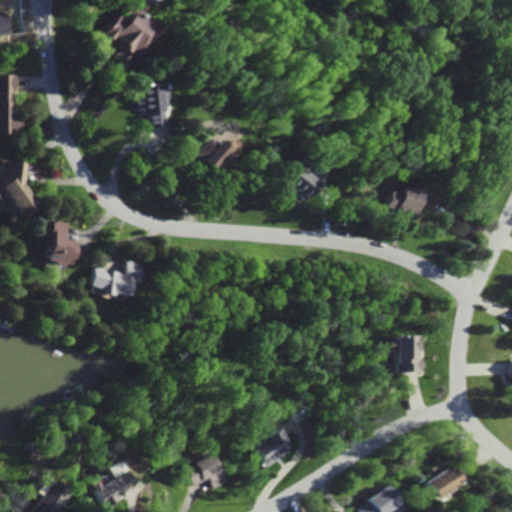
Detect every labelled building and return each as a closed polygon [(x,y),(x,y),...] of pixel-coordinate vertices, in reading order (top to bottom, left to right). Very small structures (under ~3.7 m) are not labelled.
[(109,49),(100,64),(117,74),(146,27),(117,9),(109,21),(100,15),(88,36),(109,49)] [(0,134),(13,134),(13,75),(0,74),(0,134)] [(154,126),(148,83),(126,86),(129,109),(133,109),(136,128),(154,126)] [(221,155),(196,137),(182,156),(207,174),(221,155)] [(292,191),(301,195),(308,180),(285,169),(275,188),(290,195),(292,191)] [(408,214),(412,193),(391,189),(391,193),(380,191),(378,209),(408,214)] [(61,223),(45,219),(35,260),(64,268),(70,243),(57,240),(61,223)] [(86,267),(81,289),(121,298),(125,282),(133,284),(137,264),(121,260),(118,274),(86,267)] [(387,338),(388,370),(415,370),(415,358),(410,358),(409,338),(387,338)] [(511,360),(498,361),(498,379),(504,379),(504,396),(511,396),(511,360)] [(273,428),(285,446),(282,449),(285,453),(263,467),(250,449),(260,442),(258,438),(273,428)] [(182,486),(204,480),(207,489),(217,485),(207,454),(174,464),(182,486)] [(131,491),(117,461),(102,468),(105,474),(82,484),(94,508),(131,491)] [(451,482),(442,467),(412,483),(420,499),(451,482)] [(53,511),(65,491),(44,480),(27,511),(53,511)] [(377,511),(389,506),(379,489),(347,506),(350,511),(377,511)]
